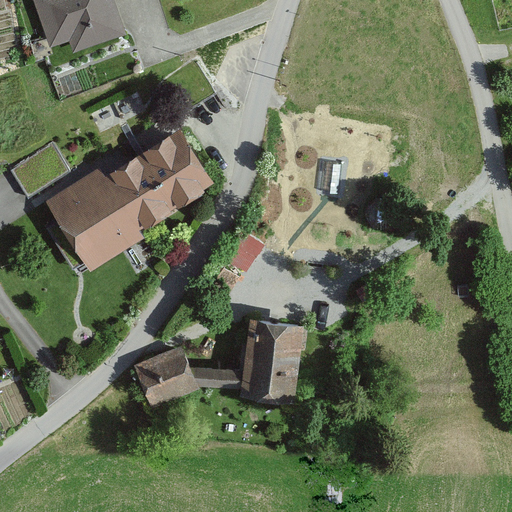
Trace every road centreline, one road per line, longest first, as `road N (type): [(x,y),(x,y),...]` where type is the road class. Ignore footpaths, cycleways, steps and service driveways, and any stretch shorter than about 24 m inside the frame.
road 1 (residential): [(290,0),(236,192),(135,345),(0,459)]
road 2 (unclassified): [(452,0),(483,85),(511,229)]
